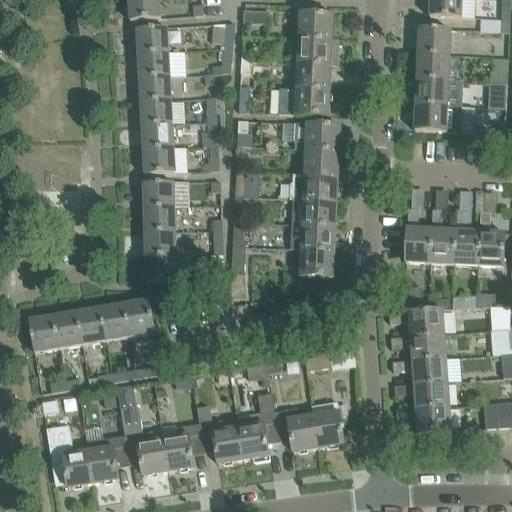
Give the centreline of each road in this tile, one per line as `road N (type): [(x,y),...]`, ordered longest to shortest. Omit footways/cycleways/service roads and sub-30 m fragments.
road 1 (residential): [(82,272),(97,220),(83,0)]
road 2 (residential): [(169,344),(344,307),(369,309)]
road 3 (residential): [(380,496),(369,309)]
road 4 (residential): [(375,169),(386,0)]
road 5 (residential): [(369,309),(375,169)]
road 6 (residential): [(375,169),(511,175)]
road 7 (residential): [(511,494),(380,496)]
road 8 (residential): [(380,496),(254,511)]
